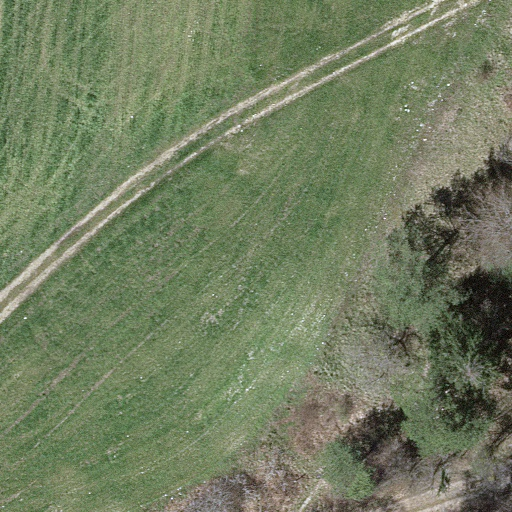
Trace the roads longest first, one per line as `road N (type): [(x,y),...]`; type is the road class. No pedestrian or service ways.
road 1 (track): [(460,0),(216,131),(90,224),(0,310)]
road 2 (track): [(139,185),(129,0)]
